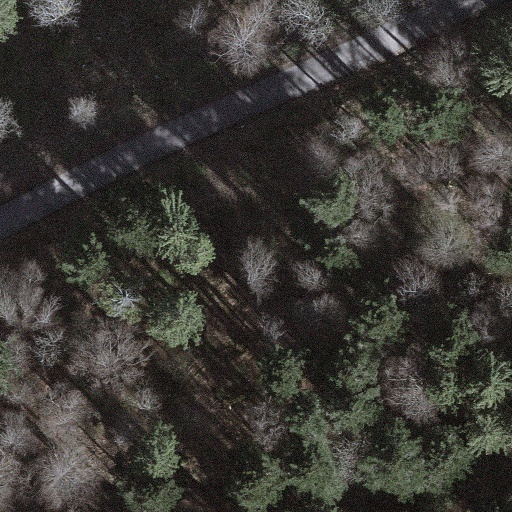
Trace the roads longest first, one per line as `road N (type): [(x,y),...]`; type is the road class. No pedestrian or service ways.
road 1 (track): [(0,493),(399,477),(511,457)]
road 2 (unclassified): [(0,213),(435,0)]
